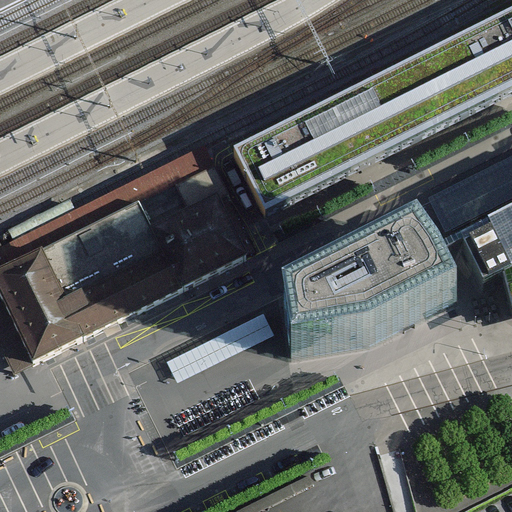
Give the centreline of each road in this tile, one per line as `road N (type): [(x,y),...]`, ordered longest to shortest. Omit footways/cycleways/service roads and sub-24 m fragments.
road 1 (residential): [(511,169),(118,359),(87,473)]
road 2 (residential): [(511,371),(340,421),(178,495),(104,501)]
